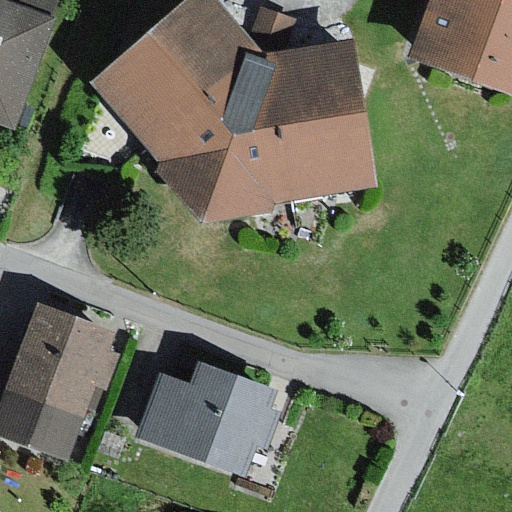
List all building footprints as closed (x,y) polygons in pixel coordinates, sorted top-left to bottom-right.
[(211,0),(186,0),(94,84),(163,159),(155,179),(194,224),(270,215),(267,194),(367,182),(350,45),(282,53),(292,17),(277,12),(261,7),(250,42),(211,0)] [(511,93),(511,0),(428,0),(427,3),(409,59),(511,93)] [(56,24),(0,3),(0,129),(16,135),(56,24)] [(114,329),(37,300),(11,370),(0,397),(0,431),(66,456),(94,385),(105,389),(119,352),(107,347),(114,329)] [(268,409),(275,390),(203,362),(193,388),(163,376),(140,436),(244,476),(256,444),(267,448),(280,414),(268,409)] [(0,397),(11,370),(0,365),(0,397)]
